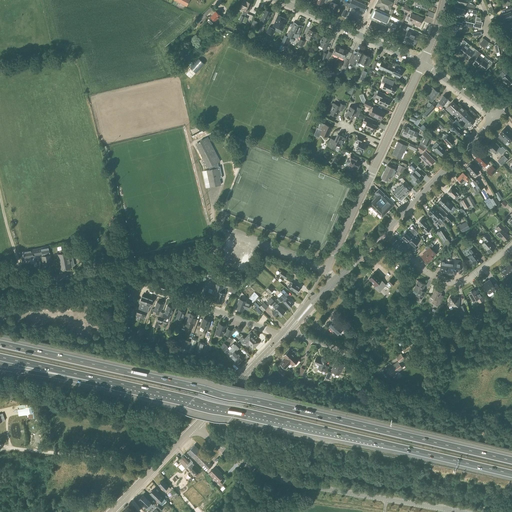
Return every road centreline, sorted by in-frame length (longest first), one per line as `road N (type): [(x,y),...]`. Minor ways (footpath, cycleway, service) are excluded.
road 1 (motorway): [(511,460),(0,344)]
road 2 (motorway): [(97,378),(511,474)]
road 3 (residential): [(284,335),(122,277),(0,286)]
road 4 (tertiary): [(457,511),(274,478),(195,426)]
road 5 (unclassified): [(463,413),(420,406),(350,356),(286,332)]
road 6 (tertiary): [(383,232),(496,117)]
road 7 (unclassified): [(156,466),(0,446)]
road 8 (unclassified): [(509,248),(455,284),(417,266),(383,232)]
road 9 (tertiary): [(334,282),(326,270),(384,145)]
road 10 (tertiary): [(195,426),(284,335)]
